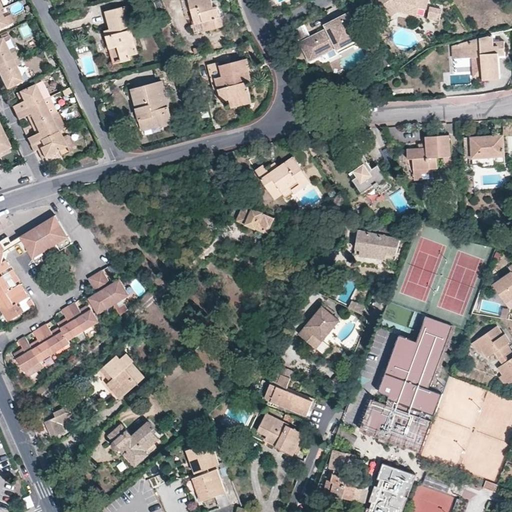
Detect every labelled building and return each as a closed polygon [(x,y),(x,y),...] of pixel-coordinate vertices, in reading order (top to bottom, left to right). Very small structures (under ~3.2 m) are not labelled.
[(202,19),(205,29),(224,24),(218,4),(215,5),(214,3),(213,0),(189,0),(195,20),(202,19)] [(371,0),(369,2),(380,18),(387,13),(389,13),(391,17),(398,12),(416,16),(416,15),(417,15),(419,8),(427,9),(428,0),(371,0)] [(12,14),(24,11),(21,2),(9,6),(12,14)] [(130,55),(132,54),(139,52),(133,28),(140,27),(136,10),(130,11),(128,4),(108,9),(110,18),(113,28),(114,33),(109,35),(112,47),(120,45),(122,53),(129,51),(130,55)] [(444,10),(431,8),(428,19),(441,22),(444,10)] [(0,34),(10,29),(1,9),(0,9),(0,34)] [(313,34),(300,41),(308,56),(321,49),(323,53),(337,46),(338,48),(353,41),(355,44),(363,39),(350,14),(335,22),(326,26),(328,30),(315,37),(313,34)] [(196,31),(205,29),(202,19),(195,20),(193,21),(196,31)] [(307,35),(302,26),(294,30),(298,39),(307,35)] [(494,42),(493,33),(473,37),(462,41),(463,56),(473,55),(483,55),(485,75),(485,78),(493,77),(502,77),(501,55),(501,50),(505,50),(505,41),(494,42)] [(6,36),(3,37),(10,52),(13,50),(6,36)] [(0,65),(18,57),(15,50),(13,50),(10,52),(3,37),(0,38),(0,65)] [(353,41),(338,48),(339,51),(355,44),(353,41)] [(133,59),(132,54),(130,55),(129,51),(122,53),(120,45),(112,47),(117,63),(133,59)] [(485,75),(483,55),(473,55),(475,76),(485,75)] [(18,57),(0,65),(0,74),(3,79),(7,88),(24,81),(16,66),(19,64),(22,63),(18,57)] [(253,100),(248,80),(244,70),(248,69),(249,69),(245,57),(220,64),(223,75),(217,77),(223,99),(227,98),(239,95),(241,103),(246,102),(253,100)] [(470,73),(470,57),(453,58),(454,74),(470,73)] [(228,101),(227,98),(223,99),(217,77),(223,75),(220,64),(219,61),(209,64),(220,103),(228,101)] [(16,66),(24,81),(26,80),(19,64),(16,66)] [(142,121),(139,122),(141,133),(165,128),(164,125),(175,122),(164,80),(143,86),(134,88),(140,113),(142,121)] [(50,97),(42,81),(37,83),(44,99),(50,97)] [(24,101),(12,106),(14,110),(16,113),(44,99),(37,83),(20,91),(24,101)] [(311,88),(303,91),(306,97),(308,101),(316,97),(311,88)] [(247,105),(246,102),(241,103),(239,95),(227,98),(228,101),(232,100),(235,109),(247,105)] [(51,115),(58,112),(50,97),(44,99),(51,115)] [(35,123),(51,115),(44,99),(16,113),(18,116),(19,120),(28,116),(31,114),(35,123)] [(66,128),(58,112),(51,115),(59,131),(60,131),(66,128)] [(29,141),(31,145),(59,131),(51,115),(35,123),(39,132),(36,133),(28,138),(29,141)] [(7,137),(1,125),(0,125),(0,155),(13,150),(7,137)] [(41,148),(46,157),(67,146),(60,131),(59,131),(31,145),(33,148),(34,151),(37,150),(41,148)] [(474,143),(468,143),(469,158),(472,158),(472,164),(474,164),(484,164),(484,167),(498,167),(498,163),(507,162),(505,134),(473,136),(474,143)] [(432,168),(436,168),(438,168),(438,157),(451,156),(450,135),(428,136),(429,143),(429,147),(421,147),(409,148),(409,158),(414,158),(415,170),(422,169),(422,172),(432,172),(432,168)] [(313,152),(316,156),(329,147),(326,143),(313,152)] [(37,150),(42,159),(46,157),(41,148),(37,150)] [(376,184),(378,187),(381,192),(393,185),(382,169),(379,164),(374,168),(364,153),(350,163),(354,169),(350,172),(363,191),(376,184)] [(291,185),(307,174),(295,156),(280,166),(276,169),(273,165),(268,167),(265,164),(256,170),(274,197),(284,191),(286,193),(293,189),(291,185)] [(437,178),(436,168),(432,168),(432,172),(422,172),(422,169),(415,170),(416,179),(437,178)] [(311,181),(307,174),(291,185),(293,189),(295,192),(311,181)] [(366,195),(378,187),(376,184),(363,191),(366,195)] [(278,217),(275,215),(239,201),(237,208),(233,215),(241,219),(241,220),(273,233),(278,219),(278,217)] [(60,220),(57,215),(39,225),(21,236),(25,240),(60,220)] [(73,242),(60,220),(25,240),(39,262),(73,242)] [(206,238),(209,230),(201,227),(199,234),(206,238)] [(396,259),(401,238),(397,238),(398,235),(391,233),(390,236),(360,230),(355,254),(384,258),(396,259)] [(0,263),(2,262),(5,251),(12,247),(25,240),(21,236),(13,240),(10,235),(3,239),(0,240),(0,263)] [(0,284),(6,281),(3,275),(0,277),(0,273),(2,273),(10,268),(6,260),(2,262),(0,263),(0,284)] [(9,271),(13,277),(18,274),(14,268),(9,271)] [(105,268),(97,272),(116,303),(132,293),(123,277),(114,282),(110,285),(108,282),(112,279),(105,268)] [(511,271),(493,284),(508,305),(511,302),(511,271)] [(91,276),(92,280),(97,288),(102,286),(103,289),(99,291),(91,297),(101,312),(116,303),(97,272),(91,276)] [(323,277),(314,273),(308,287),(318,292),(323,277)] [(18,274),(13,277),(16,282),(21,279),(18,274)] [(9,286),(6,281),(0,284),(0,305),(25,291),(20,283),(11,289),(8,290),(7,288),(9,286)] [(28,297),(25,291),(0,305),(0,307),(8,320),(24,311),(21,305),(18,306),(16,304),(19,302),(28,297)] [(36,304),(32,298),(27,301),(31,307),(36,304)] [(367,306),(353,300),(349,308),(363,314),(367,306)] [(78,301),(71,305),(88,333),(100,326),(99,325),(103,322),(91,303),(85,306),(87,309),(84,310),(82,308),(78,301)] [(71,305),(64,309),(69,316),(71,319),(68,321),(66,318),(60,322),(62,325),(72,342),(88,333),(71,305)] [(323,305),(300,334),(309,342),(318,349),(342,320),(323,305)] [(453,328),(429,319),(420,344),(403,338),(382,396),(390,399),(433,414),(436,416),(443,395),(430,390),(453,328)] [(49,323),(42,327),(57,351),(72,342),(62,325),(57,329),(58,331),(55,333),(53,330),(49,323)] [(500,356),(511,349),(506,342),(510,340),(508,336),(505,333),(504,333),(498,324),(474,340),(480,349),(483,348),(488,355),(495,350),(500,356)] [(42,327),(36,331),(40,339),(42,341),(39,343),(38,340),(32,344),(42,361),(57,351),(42,327)] [(32,344),(28,336),(20,341),(25,348),(26,351),(24,352),(22,350),(16,354),(30,375),(39,370),(38,368),(44,364),(42,361),(32,344)] [(511,350),(511,349),(500,356),(503,363),(499,366),(503,373),(502,374),(508,384),(511,381),(511,350)] [(118,386),(125,394),(147,375),(135,361),(137,359),(130,351),(124,357),(120,353),(107,364),(116,375),(113,378),(109,382),(115,389),(118,386)] [(265,365),(255,354),(248,360),(258,372),(265,365)] [(282,372),(287,374),(290,367),(279,363),(276,370),(282,372)] [(103,367),(113,378),(116,375),(107,364),(103,367)] [(286,383),(289,375),(287,374),(282,372),(279,381),(272,378),(266,395),(308,413),(311,405),(315,396),(308,393),(306,396),(284,387),(286,383)] [(306,396),(308,393),(286,383),(284,387),(306,396)] [(123,397),(125,394),(118,386),(115,389),(123,397)] [(389,404),(373,398),(362,431),(421,451),(431,420),(389,404)] [(390,399),(389,404),(431,420),(433,414),(390,399)] [(263,404),(255,401),(251,410),(258,416),(263,404)] [(66,430),(64,424),(77,418),(71,404),(56,410),(58,416),(47,422),(51,430),(53,436),(66,430)] [(279,444),(278,446),(286,449),(294,454),(305,433),(290,425),(290,424),(268,412),(259,429),(268,434),(273,436),(271,440),(279,444)] [(146,449),(161,437),(154,429),(157,427),(151,420),(134,435),(123,423),(111,434),(115,440),(115,443),(116,446),(118,448),(120,448),(122,448),(123,448),(138,464),(150,454),(146,449)] [(154,429),(161,437),(166,433),(159,425),(157,427),(154,429)] [(164,441),(161,437),(146,449),(150,454),(164,441)] [(222,463),(214,440),(189,448),(194,460),(198,471),(222,463)] [(347,450),(335,446),(327,489),(364,501),(367,486),(353,483),(359,453),(347,450)] [(134,467),(138,464),(123,448),(122,448),(120,452),(124,456),(134,467)] [(402,511),(418,473),(401,467),(384,460),(363,511),(402,511)] [(219,467),(195,475),(204,498),(212,495),(217,494),(221,506),(232,502),(219,467)] [(485,487),(494,490),(497,482),(488,479),(485,487)]
